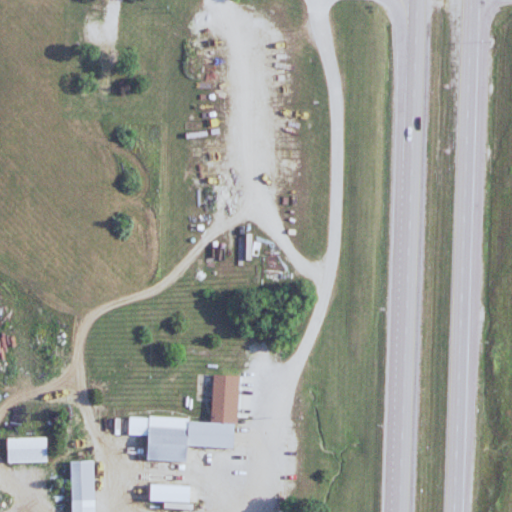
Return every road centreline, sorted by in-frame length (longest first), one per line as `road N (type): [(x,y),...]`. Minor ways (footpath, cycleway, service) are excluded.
road 1 (trunk): [(417,0),(398,511)]
road 2 (trunk): [(457,511),(475,0)]
